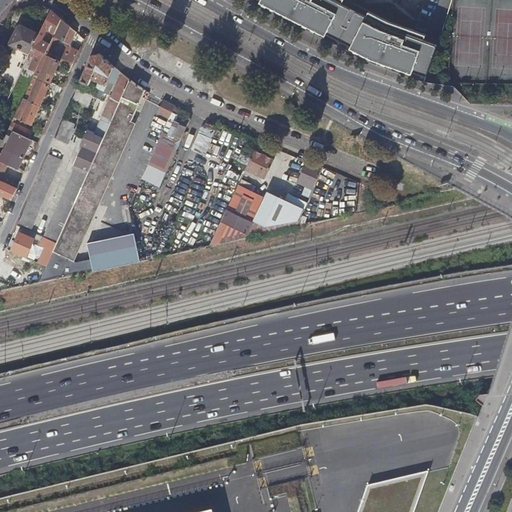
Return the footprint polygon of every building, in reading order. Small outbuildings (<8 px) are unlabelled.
[(403,26),(353,0),(264,0),(386,63),(426,78),(439,39),(403,26)] [(61,18),(51,9),(39,34),(33,46),(40,50),(37,57),(42,60),(46,51),(46,49),(50,42),(43,39),(48,29),(54,33),(61,18)] [(70,26),(61,18),(54,33),(50,42),(46,49),(53,53),(60,39),(63,41),(70,26)] [(8,48),(28,57),(33,46),(39,34),(21,25),(18,26),(10,43),(11,43),(8,48)] [(74,29),(70,26),(63,41),(68,43),(74,29)] [(56,56),(60,58),(72,63),(78,50),(71,47),(68,52),(63,49),(65,44),(62,42),(56,56)] [(36,72),(35,74),(39,76),(48,56),(59,60),(60,58),(56,56),(46,51),(42,60),(36,72)] [(92,54),(81,80),(89,84),(92,78),(99,81),(96,87),(104,90),(108,82),(114,66),(100,53),(92,54)] [(39,76),(49,81),(50,81),(58,64),(70,69),(72,63),(60,58),(59,60),(48,56),(39,76)] [(42,60),(37,57),(31,70),(36,72),(42,60)] [(119,70),(114,66),(108,82),(113,84),(119,70)] [(97,152),(129,79),(122,73),(110,98),(102,114),(93,134),(90,141),(93,142),(90,149),(97,152)] [(24,98),(28,100),(38,79),(48,84),(49,81),(39,76),(35,74),(24,98)] [(47,87),(59,93),(62,87),(57,85),(50,81),(49,81),(48,84),(38,79),(28,100),(39,105),(47,87)] [(70,258),(145,90),(129,79),(97,152),(97,153),(89,171),(57,243),(53,251),(70,258)] [(31,124),(39,105),(28,100),(24,98),(14,117),(31,124)] [(172,112),(175,106),(163,100),(160,106),(172,112)] [(157,112),(169,118),(172,112),(160,106),(157,112)] [(169,131),(163,128),(142,178),(161,186),(187,125),(174,119),(169,131)] [(12,121),(9,129),(10,129),(27,137),(31,130),(12,121)] [(61,125),(56,137),(68,143),(74,130),(66,127),(61,125)] [(205,155),(216,130),(202,125),(192,149),(205,155)] [(3,153),(10,157),(13,158),(15,154),(23,157),(31,139),(27,137),(10,129),(9,132),(12,133),(3,153)] [(82,146),(89,150),(90,149),(93,142),(90,141),(93,134),(86,131),(80,145),(82,146)] [(74,164),(76,165),(77,166),(81,156),(86,158),(89,150),(82,146),(74,164)] [(88,171),(89,171),(97,153),(89,150),(86,158),(81,156),(77,166),(76,165),(44,236),(56,242),(88,171)] [(274,159),(254,150),(245,169),(258,175),(264,178),(274,159)] [(0,152),(0,178),(10,157),(3,153),(0,152)] [(49,154),(17,225),(29,230),(61,160),(49,154)] [(313,189),(323,167),(307,160),(297,182),(313,189)] [(245,169),(242,176),(245,177),(247,175),(255,179),(258,175),(245,169)] [(240,179),(238,184),(245,188),(248,182),(240,179)] [(0,193),(12,199),(17,188),(0,180),(0,193)] [(257,214),(265,197),(248,189),(245,188),(238,184),(226,209),(253,222),(257,214)] [(287,201),(304,208),(307,202),(289,195),(287,201)] [(257,214),(269,219),(277,203),(265,197),(257,214)] [(266,226),(276,226),(287,201),(280,197),(277,203),(269,219),(266,226)] [(287,224),(298,222),(304,208),(287,201),(276,226),(287,224)] [(209,245),(220,243),(222,237),(228,225),(240,230),(248,234),(253,222),(226,209),(209,245)] [(220,243),(246,237),(248,234),(240,230),(239,232),(222,237),(220,243)] [(13,247),(28,253),(34,239),(19,233),(13,247)] [(93,270),(140,260),(134,233),(87,242),(93,270)] [(46,239),(43,245),(53,249),(55,243),(46,239)] [(12,250),(30,258),(31,255),(28,253),(13,247),(12,250)] [(14,282),(15,276),(2,274),(2,280),(14,282)] [(414,511),(429,472),(368,486),(358,511),(414,511)]
